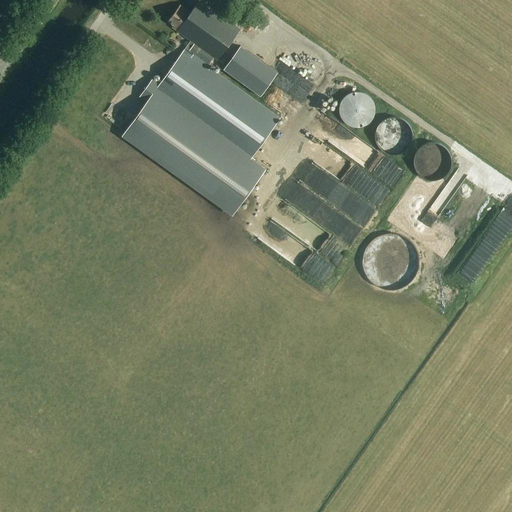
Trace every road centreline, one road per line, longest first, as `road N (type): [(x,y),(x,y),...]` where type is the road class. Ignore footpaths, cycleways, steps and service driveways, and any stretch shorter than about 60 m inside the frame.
road 1 (track): [(511,184),(248,0)]
road 2 (track): [(0,159),(72,58)]
